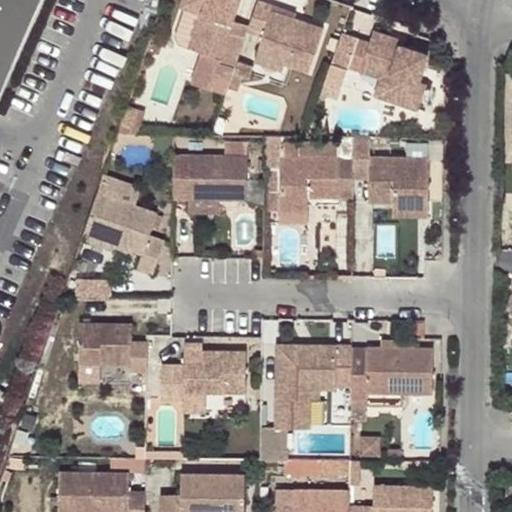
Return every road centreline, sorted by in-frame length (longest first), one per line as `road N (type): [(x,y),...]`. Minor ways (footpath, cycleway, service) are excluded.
road 1 (residential): [(459,293),(466,3)]
road 2 (residential): [(459,293),(172,295)]
road 3 (residential): [(460,428),(459,293)]
